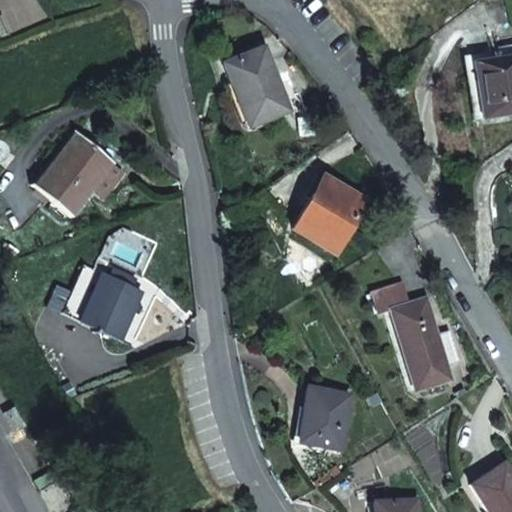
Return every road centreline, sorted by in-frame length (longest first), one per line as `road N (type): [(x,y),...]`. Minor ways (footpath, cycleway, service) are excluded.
road 1 (residential): [(275,511),(246,465),(212,329),(198,191),(159,0)]
road 2 (residential): [(511,363),(320,50),(285,12),(260,0)]
